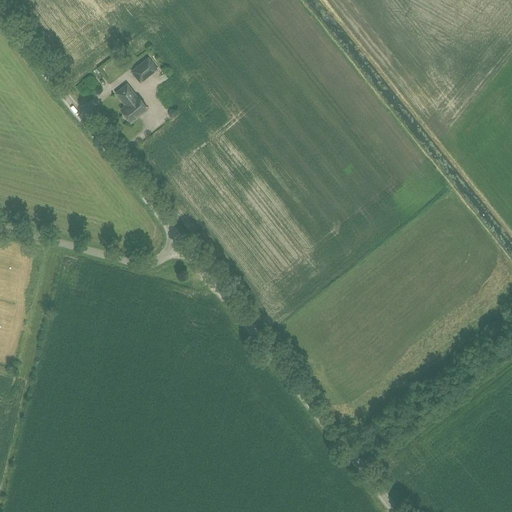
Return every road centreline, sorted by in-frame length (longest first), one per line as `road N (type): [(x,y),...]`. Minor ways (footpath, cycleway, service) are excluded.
road 1 (unclassified): [(394,511),(182,244)]
road 2 (unclassified): [(182,244),(0,8)]
road 3 (unclassified): [(182,244),(158,260),(133,263),(0,228)]
